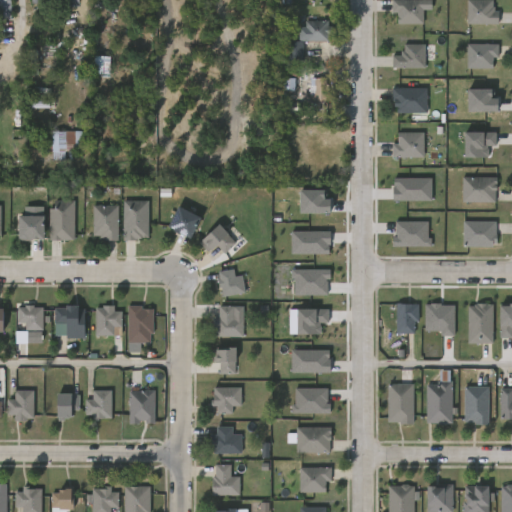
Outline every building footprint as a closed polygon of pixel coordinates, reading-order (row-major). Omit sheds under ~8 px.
[(0,0),(9,0),(9,15),(0,15),(0,0)] [(68,10),(67,0),(20,0),(20,10),(68,10)] [(423,0),(423,24),(397,24),(397,12),(391,12),(391,0),(423,0)] [(492,0),(492,7),(494,7),(494,11),(499,11),(498,24),(466,24),(466,0),(492,0)] [(455,32),(487,32),(487,17),(481,17),(482,7),(455,7),(455,32)] [(330,20),(330,26),(334,26),(334,34),(330,34),(330,41),(307,41),(307,24),(306,24),(306,22),(330,20)] [(303,61),(286,61),(287,40),(305,40),(305,61),(303,61)] [(491,69),(466,68),(466,44),(497,44),(497,57),(491,57),(491,69)] [(414,75),(414,52),(392,52),(392,63),(381,63),(381,76),(414,75)] [(487,52),(456,52),(455,76),(481,77),(481,65),(487,65),(487,52)] [(84,82),(99,82),(99,65),(84,64),(84,82)] [(325,78),(325,85),(327,85),(327,93),(326,93),(326,95),(328,95),(327,109),(308,110),(308,105),(310,105),(310,102),(309,102),(310,78),(325,78)] [(315,86),(299,86),(298,109),(314,109),(315,86)] [(426,88),(426,113),(395,113),(395,106),(392,106),(391,88),(426,88)] [(416,121),(416,95),(382,96),(382,121),(416,121)] [(456,120),(487,119),(487,106),(480,106),(480,96),(456,97),(456,120)] [(85,131),(85,151),(73,151),(73,160),(54,160),(54,150),(44,150),(44,131),(85,131)] [(423,157),(392,157),(392,144),(397,144),(397,132),(423,132),(423,157)] [(413,140),(386,140),(386,152),(381,152),(381,165),(412,165),(413,140)] [(485,140),(453,140),(453,165),(477,165),(477,154),(485,154),(485,140)] [(492,202),(459,202),(459,177),(493,177),(492,202)] [(421,186),(382,185),(382,208),(420,209),(421,186)] [(129,194),(129,201),(147,201),(147,237),(136,237),(136,239),(122,239),(123,194),(129,194)] [(319,220),(319,207),(313,207),(313,198),(289,198),(289,221),(319,220)] [(47,240),(48,209),(53,209),(53,200),(73,201),(72,240),(47,240)] [(187,236),(187,237),(171,229),(172,228),(165,224),(176,204),(198,215),(187,236)] [(117,206),(117,241),(104,241),(104,239),(99,239),(99,237),(92,237),(92,206),(117,206)] [(31,241),(16,241),(17,217),(23,217),(23,207),(42,207),(41,240),(31,240),(31,241)] [(137,208),(112,209),(112,247),(137,247),(137,208)] [(107,213),(81,213),(82,247),(107,247),(107,213)] [(157,236),(180,246),(190,225),(167,214),(157,236)] [(488,247),(460,247),(460,221),(492,221),(492,243),(488,243),(488,247)] [(234,242),(223,252),(216,245),(211,250),(209,248),(207,250),(198,242),(201,239),(200,238),(217,222),(234,242)] [(418,229),(383,229),(383,254),(418,254),(418,229)] [(213,262),(225,251),(208,232),(188,251),(197,260),(205,253),(213,262)] [(319,262),(319,239),(280,239),(280,261),(319,262)] [(233,268),(234,276),(241,274),(244,292),(222,296),(220,287),(218,287),(217,278),(219,278),(218,270),(233,268)] [(210,303),(233,301),(232,283),(223,284),(223,277),(208,279),(210,303)] [(282,303),(316,302),(316,286),(319,286),(319,277),(282,277),(282,303)] [(404,303),(404,305),(420,305),(420,321),(416,321),(416,334),(398,334),(398,303),(404,303)] [(32,304),(32,306),(41,306),(41,328),(23,328),(23,321),(16,321),(16,306),(23,306),(23,304),(32,304)] [(76,308),(84,308),(84,338),(64,337),(65,322),(52,322),(53,307),(64,307),(64,304),(77,304),(76,308)] [(112,304),(112,310),(121,310),(121,335),(94,335),(94,307),(101,307),(101,304),(112,304)] [(140,305),(140,308),(152,308),(152,333),(148,333),(148,342),(126,342),(126,304),(140,305)] [(488,304),(495,304),(495,344),(470,343),(470,306),(476,306),(476,305),(479,304),(488,304)] [(233,305),(233,317),(242,317),(242,336),(215,336),(215,329),(212,329),(212,317),(218,317),(218,305),(233,305)] [(403,341),(403,329),(407,330),(407,312),(385,311),(385,341),(403,341)] [(443,344),(443,312),(413,312),(413,338),(430,338),(430,344),(443,344)] [(456,351),(481,351),(482,312),(457,312),(456,351)] [(488,346),(502,346),(502,336),(511,335),(511,317),(509,318),(509,312),(488,312),(488,346)] [(141,316),(132,317),(131,313),(116,313),(117,359),(129,359),(129,351),(142,350),(141,316)] [(32,338),(32,314),(7,314),(7,331),(13,331),(13,339),(5,339),(4,351),(30,351),(30,338),(32,338)] [(111,319),(103,319),(103,314),(84,314),(84,343),(110,343),(111,319)] [(73,345),(74,315),(43,315),(43,344),(73,345)] [(285,317),(286,342),(310,342),(309,331),(318,330),(317,316),(285,317)] [(234,346),(235,372),(219,373),(219,361),(212,361),(212,349),(215,349),(215,346),(234,346)] [(208,381),(224,381),(225,356),(201,355),(201,370),(209,371),(208,381)] [(318,357),(279,358),(280,381),(319,380),(318,357)] [(447,422),(445,424),(441,424),(438,422),(426,422),(426,383),(437,383),(437,380),(451,380),(451,422),(447,422)] [(412,383),(412,424),(399,424),(399,422),(387,422),(387,383),(412,383)] [(240,387),(240,405),(232,405),(232,413),(216,412),(217,405),(210,405),(210,399),(213,399),(213,386),(240,387)] [(491,387),(491,425),(477,425),(477,423),(466,423),(466,387),(491,387)] [(511,387),(511,419),(499,419),(499,387),(511,387)] [(154,389),(153,423),(144,422),(144,419),(138,419),(138,423),(127,423),(128,391),(154,389)] [(32,390),(32,418),(25,418),(25,421),(14,421),(14,414),(6,414),(6,399),(14,399),(14,390),(32,390)] [(110,390),(109,417),(101,417),(101,420),(92,419),(92,414),(84,414),(84,398),(91,398),(91,390),(110,390)] [(415,431),(440,432),(440,422),(441,422),(442,391),(415,391),(415,431)] [(402,392),(376,392),(376,431),(402,431),(402,392)] [(63,415),(63,420),(56,420),(56,415),(55,415),(55,393),(69,393),(69,416),(63,415)] [(477,394),(452,394),(453,432),(477,431),(477,394)] [(230,395),(201,395),(201,414),(205,414),(205,422),(221,421),(221,414),(230,414),(230,395)] [(317,421),(317,396),(283,396),(283,413),(280,413),(280,421),(317,421)] [(143,399),(118,399),(118,431),(144,430),(143,399)] [(231,426),(231,434),(240,434),(240,453),(212,453),(212,446),(210,446),(210,434),(215,434),(215,426),(231,426)] [(328,452),(294,451),(295,426),(330,427),(330,439),(328,439),(328,452)] [(285,461),(319,460),(319,434),(285,435),(285,461)] [(230,461),(230,442),(221,442),(221,435),(206,435),(206,442),(200,442),(200,461),(230,461)] [(229,465),(229,476),(238,476),(238,495),(211,495),(211,476),(214,476),(214,465),(229,465)] [(324,492),(298,492),(298,467),(330,467),(330,480),(324,480),(324,492)] [(202,503),(228,503),(228,484),(219,484),(219,472),(202,472),(202,503)] [(314,500),(314,488),(320,488),(320,475),(288,475),(288,500),(314,500)] [(413,486),(412,511),(387,511),(387,485),(406,484),(413,486)] [(427,511),(427,485),(452,484),(452,511),(427,511)] [(511,484),(511,511),(500,511),(500,486),(511,484)] [(28,485),(28,487),(40,488),(40,511),(21,511),(21,507),(14,507),(14,491),(21,491),(22,485),(28,485)] [(72,486),(71,510),(50,508),(50,492),(56,492),(56,489),(63,489),(63,485),(72,486)] [(461,511),(461,501),(464,501),(464,486),(487,485),(487,511),(461,511)] [(109,486),(109,492),(117,492),(116,507),(109,507),(109,511),(91,511),(91,488),(103,488),(103,486),(109,486)] [(123,511),(123,486),(149,486),(149,511),(123,511)] [(40,511),(61,511),(62,499),(41,498),(40,511)]
